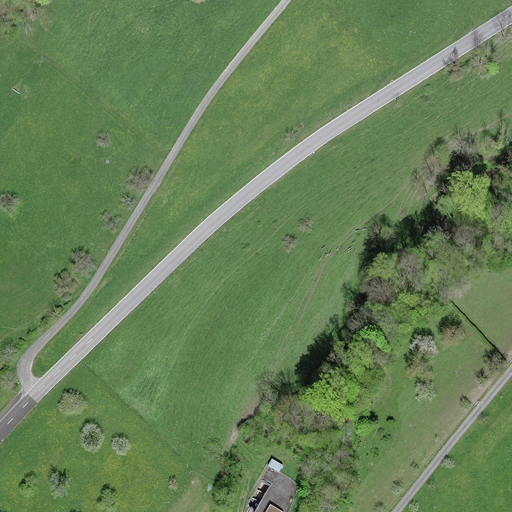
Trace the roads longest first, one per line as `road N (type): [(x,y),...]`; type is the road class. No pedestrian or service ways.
road 1 (tertiary): [(35,392),(292,154),(511,15)]
road 2 (residential): [(285,0),(220,78),(99,274),(27,354),(22,373),(35,392)]
road 3 (residential): [(396,511),(511,369)]
